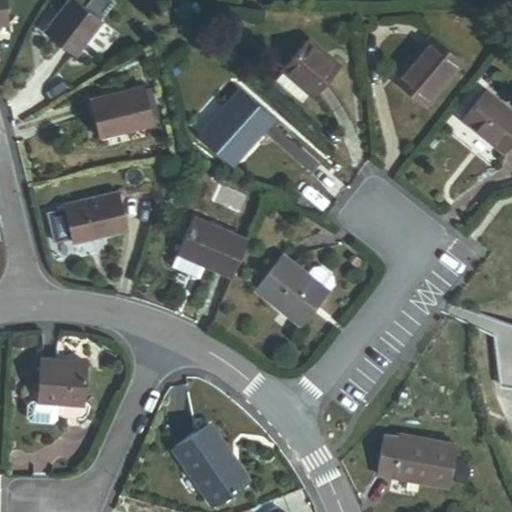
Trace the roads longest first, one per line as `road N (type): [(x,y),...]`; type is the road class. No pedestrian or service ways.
road 1 (residential): [(284,417),(418,251),(416,235),(381,212)]
road 2 (residential): [(167,343),(86,511)]
road 3 (residential): [(35,303),(0,164)]
road 4 (residential): [(167,343),(207,353),(256,385),(284,417)]
road 5 (residential): [(35,303),(108,317),(167,343)]
